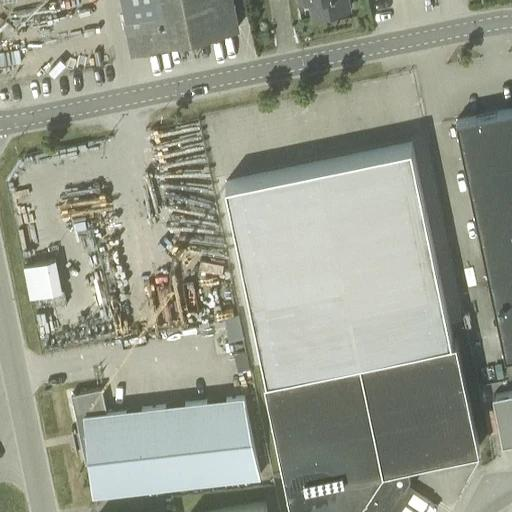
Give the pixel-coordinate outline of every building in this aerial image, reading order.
[(123,0),(129,28),(126,29),(131,53),(168,45),(167,41),(187,37),(238,27),(233,0),(123,0)] [(348,8),(346,0),(299,0),(300,1),(305,0),(314,0),(318,13),(313,14),(314,15),(348,8)] [(511,107),(456,119),(477,222),(511,215),(511,107)] [(414,141),(227,181),(268,377),(266,377),(294,511),(384,511),(388,506),(392,500),(401,487),(405,481),(412,469),(410,461),(481,446),(458,337),(456,337),(414,141)] [(493,296),(511,292),(511,215),(477,222),(493,296)] [(24,262),(30,295),(62,289),(57,256),(24,262)] [(50,303),(66,300),(64,289),(47,293),(50,303)] [(511,292),(493,296),(505,356),(511,354),(511,292)] [(108,410),(103,387),(72,393),(81,434),(82,439),(83,444),(86,462),(91,461),(95,493),(171,484),(261,474),(245,394),(108,410)] [(504,443),(511,441),(511,391),(494,395),(504,443)] [(268,511),(266,500),(205,511),(268,511)]
